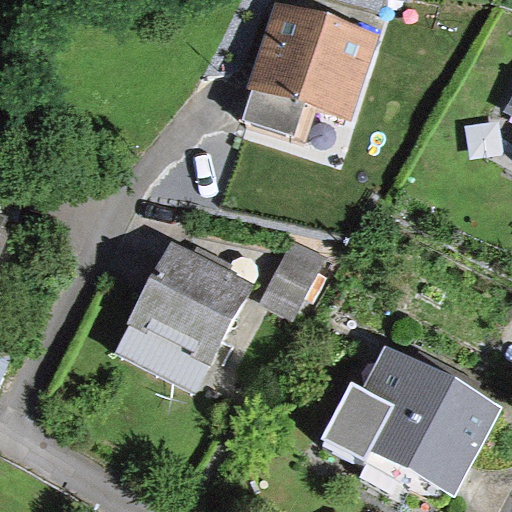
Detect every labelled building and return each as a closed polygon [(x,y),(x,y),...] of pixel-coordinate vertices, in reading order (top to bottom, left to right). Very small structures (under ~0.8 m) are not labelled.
[(319,15),(279,1),(249,87),(257,89),(246,118),(303,138),(314,107),(350,120),(379,36),(319,15)] [(0,257),(12,230),(0,225),(0,257)] [(262,304),(294,320),(326,255),(294,239),(262,304)] [(221,268),(173,243),(115,353),(195,394),(252,284),(221,268)] [(457,381),(384,344),(363,386),(354,381),(323,441),(415,488),(421,477),(458,496),(505,405),(457,381)]
